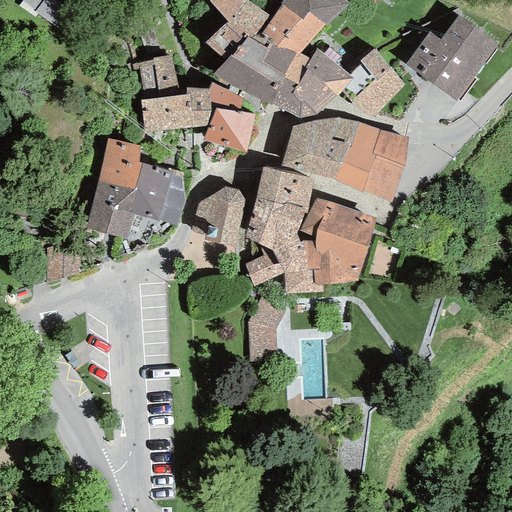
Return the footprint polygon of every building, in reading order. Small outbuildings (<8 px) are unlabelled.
[(60,29),(73,11),(58,0),(21,0),(18,6),(35,18),(38,14),(60,29)] [(261,34),(273,18),(246,1),(245,0),(210,0),(209,1),(228,22),(205,43),(225,61),(248,37),(252,40),(258,31),(261,34)] [(342,0),(282,0),(280,4),(281,5),(303,20),(308,12),(325,25),(326,26),(348,4),(342,0)] [(301,53),(325,25),(308,12),(303,20),(281,5),(273,18),(261,34),(297,57),(301,53)] [(405,65),(456,102),(496,46),(458,16),(440,41),(429,32),(405,65)] [(304,68),(310,59),(301,53),(297,57),(261,34),(258,31),(252,40),(248,37),(225,61),(213,74),(271,106),(272,104),(284,111),(297,85),(306,69),(304,68)] [(349,76),(316,49),(310,59),(304,68),(306,69),(297,85),(284,111),(299,118),(314,116),(341,92),(352,78),(349,76)] [(352,78),(341,92),(360,113),(371,119),(403,85),(390,67),(388,68),(374,49),(360,61),(361,64),(349,76),(352,78)] [(180,95),(171,55),(153,58),(153,60),(132,65),(133,71),(139,69),(144,99),(180,95)] [(243,99),(212,83),(208,89),(212,102),(215,109),(238,112),(243,99)] [(210,102),(207,89),(206,89),(186,88),(186,94),(180,95),(144,99),(140,101),(146,133),(205,126),(210,111),(210,102)] [(245,153),(254,115),(238,112),(215,109),(203,140),(245,153)] [(313,122),(292,126),(281,166),(334,180),(359,123),(338,118),(313,122)] [(408,138),(359,123),(334,180),(362,193),(363,191),(392,202),(404,166),(408,138)] [(134,190),(141,164),(138,163),(140,147),(107,139),(97,182),(134,190)] [(173,173),(141,164),(134,190),(97,182),(86,228),(127,239),(133,215),(158,222),(158,220),(177,225),(184,200),(180,178),(173,175),(173,173)] [(313,180),(262,168),(256,197),(282,205),(287,203),(304,209),(304,213),(307,214),(313,180)] [(224,188),(199,203),(191,231),(205,235),(203,241),(235,247),(244,200),(238,190),(224,188)] [(282,205),(256,197),(245,238),(261,246),(272,250),(298,240),(296,233),(304,213),(304,209),(287,203),(282,205)] [(335,204),(317,199),(300,231),(315,237),(314,241),(304,241),(307,270),(313,270),(315,285),(322,285),(345,285),(346,281),(357,282),(359,274),(375,219),(335,204)] [(244,265),(253,287),(283,273),(285,294),(322,292),(322,285),(315,285),(313,270),(307,270),(304,241),(299,244),(298,240),(272,250),(261,246),(263,256),(244,265)] [(47,247),(47,283),(78,274),(78,247),(47,247)] [(288,302),(264,291),(248,324),(248,362),(276,361),(275,329),(288,302)]
